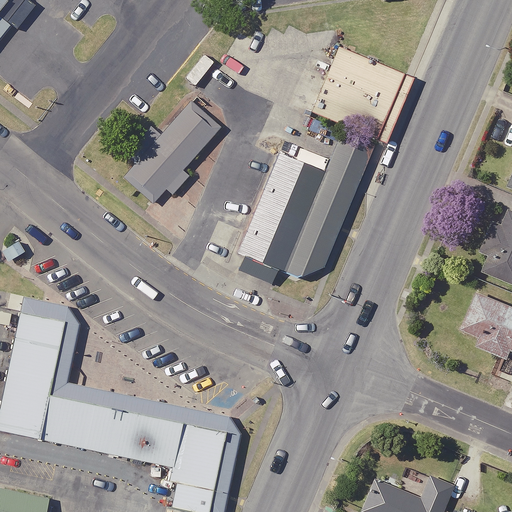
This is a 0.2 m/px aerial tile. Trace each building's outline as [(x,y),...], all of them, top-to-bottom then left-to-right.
[(0,0),(0,46),(13,32),(0,21),(0,20),(17,0),(0,0)] [(404,76),(339,50),(313,113),(379,139),(404,76)] [(205,56),(187,80),(197,87),(215,64),(205,56)] [(222,128),(194,102),(125,178),(154,205),(167,190),(175,197),(192,178),(183,170),(222,128)] [(280,152),(238,253),(301,279),(322,270),(374,142),(343,130),(326,171),(280,152)] [(511,283),(511,211),(506,226),(497,223),(484,254),(493,257),(487,273),(511,283)] [(20,243),(5,252),(11,262),(14,260),(26,254),(20,243)] [(511,305),(481,293),(465,331),(484,339),(480,348),(511,361),(511,359),(511,305)] [(21,315),(0,415),(0,432),(175,468),(171,484),(179,485),(173,511),(179,511),(213,511),(229,434),(51,398),(66,324),(21,315)] [(445,511),(456,487),(432,476),(423,498),(376,479),(362,511),(445,511)] [(49,511),(52,499),(0,487),(0,511),(49,511)]
